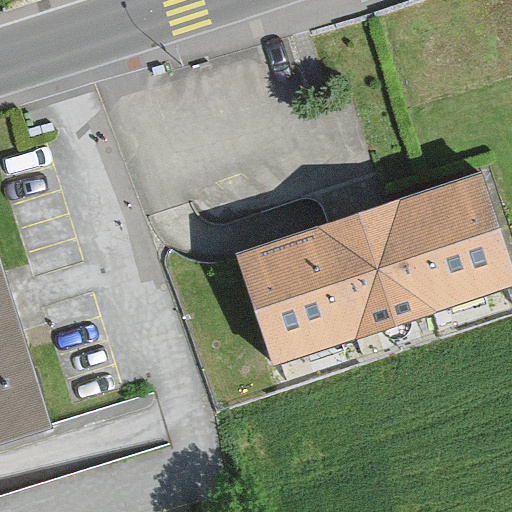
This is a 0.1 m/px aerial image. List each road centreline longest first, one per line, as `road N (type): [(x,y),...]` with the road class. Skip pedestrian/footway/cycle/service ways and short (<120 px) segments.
road 1 (unknown): [(354,134),(128,234)]
road 2 (secondary): [(0,59),(197,0)]
